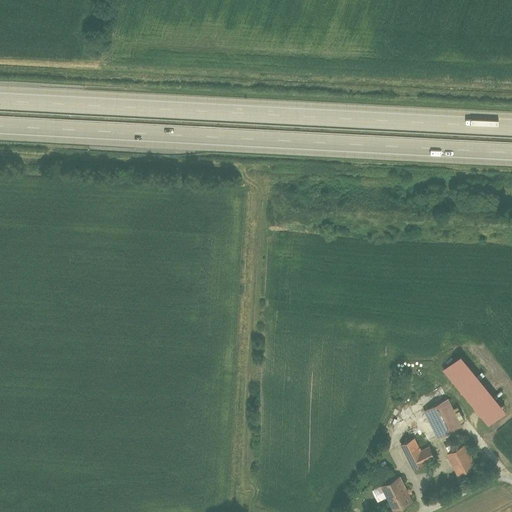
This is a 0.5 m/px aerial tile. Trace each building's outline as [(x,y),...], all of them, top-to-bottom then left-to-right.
[(490,424),(509,409),(463,353),(444,369),(490,424)] [(439,437),(464,424),(463,423),(468,421),(460,404),(455,406),(450,397),(425,410),(439,437)] [(416,436),(402,443),(414,468),(437,457),(431,444),(423,448),(416,436)] [(478,464),(467,442),(447,452),(458,473),(478,464)] [(414,499),(402,474),(373,488),(379,500),(388,496),(395,509),(414,499)]
